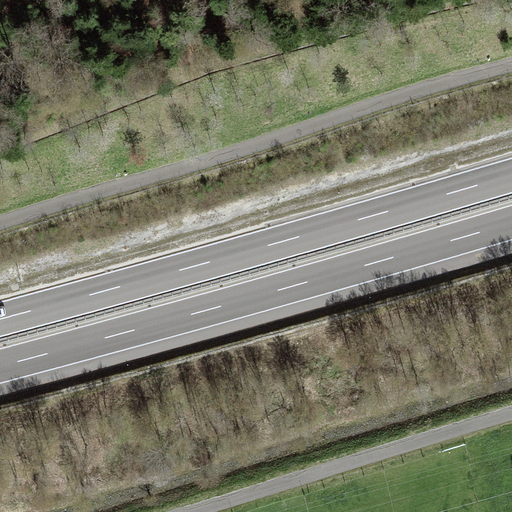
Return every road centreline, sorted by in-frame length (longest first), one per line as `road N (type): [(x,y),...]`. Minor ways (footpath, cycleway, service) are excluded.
road 1 (track): [(511,64),(0,221)]
road 2 (motorway): [(0,365),(511,222)]
road 3 (motorway): [(511,175),(0,318)]
road 4 (track): [(181,511),(511,412)]
